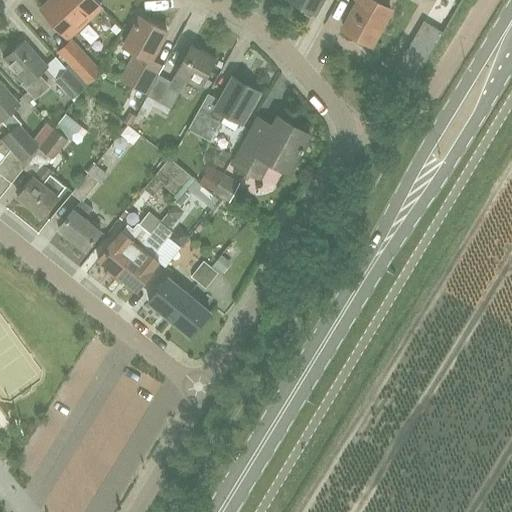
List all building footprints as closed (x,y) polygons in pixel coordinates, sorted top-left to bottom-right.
[(51,0),(41,11),(66,38),(100,7),(93,0),(58,0),(57,1),(55,0),(51,0)] [(289,0),(302,7),(301,12),(310,17),(314,13),(315,14),(322,0),(336,0),(338,1),(338,0),(289,0)] [(355,0),(358,1),(357,3),(354,1),(347,14),(350,16),(343,29),(371,45),(390,10),(376,2),(377,0),(355,0)] [(147,94),(158,74),(162,66),(150,60),(167,30),(140,16),(123,47),(135,53),(121,80),(147,94)] [(420,67),(441,33),(424,22),(403,57),(420,67)] [(102,72),(71,38),(56,52),(87,85),(102,72)] [(39,74),(46,68),(47,66),(24,41),(4,59),(24,81),(21,84),(35,99),(49,86),(39,74)] [(158,74),(147,94),(146,96),(170,109),(186,80),(200,87),(215,58),(191,44),(175,74),(171,81),(158,74)] [(61,85),(74,97),(84,88),(69,72),(58,81),(61,85)] [(233,77),(219,101),(211,115),(199,108),(187,129),(210,142),(220,123),(235,131),(240,122),(241,123),(259,91),(233,77)] [(22,123),(11,112),(20,104),(0,82),(0,122),(1,121),(10,131),(1,139),(21,161),(37,147),(39,145),(20,124),(22,123)] [(65,114),(38,148),(53,160),(67,141),(69,142),(70,141),(82,127),(65,114)] [(258,117),(232,164),(258,179),(268,161),(288,172),(310,133),(278,116),(273,125),(258,117)] [(0,175),(11,184),(24,166),(0,139),(0,151),(4,157),(0,162),(0,175)] [(168,158),(153,177),(162,185),(175,196),(191,176),(168,158)] [(95,164),(71,194),(80,201),(81,200),(82,201),(98,181),(105,172),(95,164)] [(17,196),(42,216),(66,187),(50,175),(52,172),(44,165),(33,178),(32,177),(17,196)] [(213,190),(223,172),(209,165),(199,183),(213,190)] [(73,209),(58,228),(85,250),(100,231),(85,218),(92,209),(82,201),(81,200),(80,201),(74,209),(73,209)] [(117,275),(158,222),(165,213),(158,207),(142,227),(137,223),(127,236),(121,231),(98,260),(117,275)] [(181,248),(167,236),(171,232),(158,222),(117,275),(136,290),(159,262),(166,267),(181,248)] [(198,283),(211,267),(203,261),(191,276),(178,265),(148,301),(169,318),(189,295),(198,283)] [(211,267),(198,283),(205,289),(218,273),(211,267)] [(189,295),(169,318),(190,336),(210,312),(189,295)]
